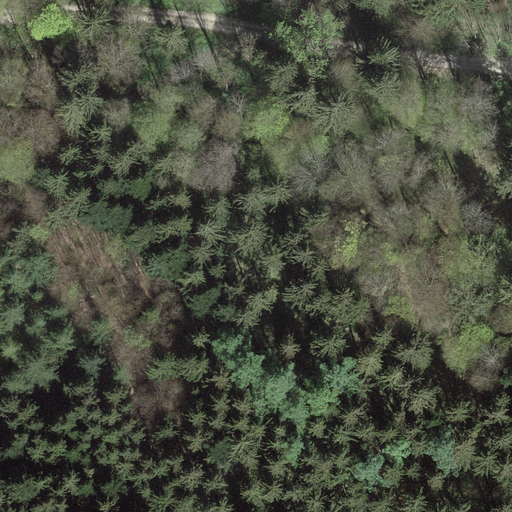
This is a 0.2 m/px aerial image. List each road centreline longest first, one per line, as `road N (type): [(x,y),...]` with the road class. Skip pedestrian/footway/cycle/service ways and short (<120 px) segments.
road 1 (track): [(511,69),(97,11),(0,19)]
road 2 (track): [(263,33),(0,175)]
